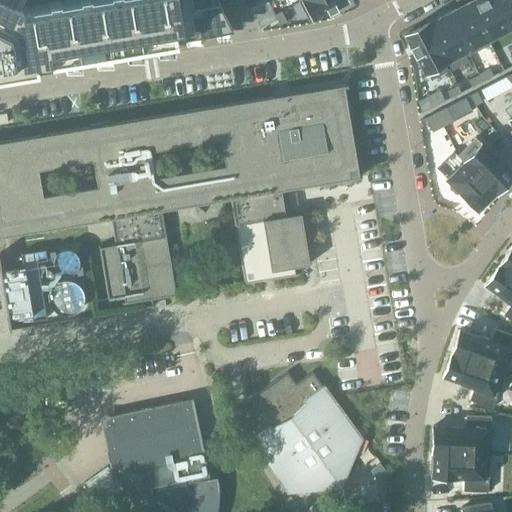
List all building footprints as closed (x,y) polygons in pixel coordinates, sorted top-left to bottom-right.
[(0,0),(0,71),(20,68),(48,63),(47,59),(61,57),(77,54),(92,52),(108,49),(122,47),(138,44),(153,41),(169,39),(184,36),(200,34),(215,31),(229,29),(231,28),(216,0),(46,0),(46,1),(26,4),(26,3),(19,4),(19,3),(16,2),(17,0),(0,0)] [(299,0),(298,1),(309,22),(313,20),(327,12),(330,11),(336,8),(347,2),(345,0),(299,0)] [(493,0),(472,0),(468,2),(487,39),(488,39),(509,28),(493,0)] [(511,0),(493,0),(509,28),(511,26),(511,0)] [(468,2),(447,13),(466,51),(465,51),(467,55),(490,43),(488,39),(487,39),(468,2)] [(281,11),(274,14),(279,25),(286,21),(281,11)] [(426,23),(425,24),(445,62),(465,51),(466,51),(447,13),(426,24),(426,23)] [(425,24),(404,35),(424,73),(445,62),(425,24)] [(489,69),(478,74),(482,81),(493,76),(489,69)] [(478,74),(468,80),(471,87),(482,81),(478,74)] [(88,127),(0,141),(0,236),(110,218),(114,244),(99,247),(107,298),(123,295),(125,302),(122,302),(122,304),(175,295),(174,289),(161,209),(230,198),(243,277),(244,283),(297,274),(297,273),(294,274),(293,267),(309,264),(300,213),(288,215),(283,189),(340,180),(354,177),(339,89),(342,88),(341,85),(330,87),(274,96),(110,123),(110,121),(88,125),(88,127)] [(457,85),(446,91),(450,98),(461,92),(457,85)] [(476,91),(469,94),(475,105),(482,101),(476,91)] [(446,107),(435,112),(442,126),(453,121),(446,107)] [(435,112),(424,118),(432,132),(442,126),(435,112)] [(475,138),(458,155),(464,161),(495,192),(511,175),(511,173),(481,143),(475,138)] [(464,161),(446,179),(459,191),(459,192),(477,210),(494,193),(495,192),(464,161)] [(511,244),(498,264),(511,274),(511,244)] [(44,249),(20,253),(22,264),(36,261),(46,260),(44,249)] [(0,280),(6,319),(8,319),(9,319),(31,315),(32,320),(45,318),(36,261),(22,264),(22,266),(1,270),(1,269),(0,268),(0,280)] [(498,265),(484,284),(499,296),(510,304),(503,314),(511,320),(511,274),(498,264),(497,265),(498,265)] [(458,329),(450,353),(505,372),(511,351),(511,334),(494,328),(490,340),(477,335),(477,336),(458,329)] [(450,354),(442,376),(460,383),(473,388),(469,399),(492,408),(505,372),(450,353),(450,354)] [(346,470),(344,467),(344,466),(344,465),(345,465),(357,456),(357,455),(357,454),(355,451),(361,437),(354,428),(353,429),(328,394),(327,392),(329,386),(323,387),(311,371),(295,383),(287,371),(247,401),(255,412),(239,424),(250,440),(248,446),(254,445),(281,481),(280,482),(286,491),(301,490),(304,493),(304,494),(305,494),(306,493),(318,484),(319,484),(320,485),(322,487),(338,486),(340,487),(341,487),(339,485),(346,470)] [(19,399),(18,400),(27,413),(39,404),(38,404),(34,384),(23,387),(23,388),(19,399)] [(208,511),(210,506),(211,499),(211,495),(211,490),(210,486),(209,481),(203,451),(193,453),(182,400),(109,416),(121,471),(145,505),(142,507),(145,511),(208,511)] [(432,426),(431,451),(489,453),(490,416),(465,415),(465,427),(432,426)] [(431,458),(430,471),(431,471),(430,476),(463,477),(462,490),(488,491),(489,453),(431,451),(431,452),(431,458)] [(368,469),(378,482),(385,476),(376,463),(368,469)] [(461,511),(491,511),(490,502),(460,507),(461,511)]
